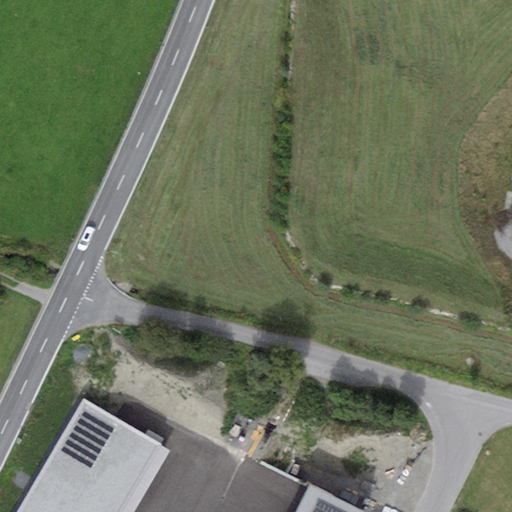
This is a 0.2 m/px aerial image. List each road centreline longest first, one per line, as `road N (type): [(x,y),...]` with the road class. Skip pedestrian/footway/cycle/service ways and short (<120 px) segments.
road 1 (residential): [(73,291),(511,405)]
road 2 (primary): [(73,291),(194,0)]
road 3 (primary): [(0,438),(73,291)]
